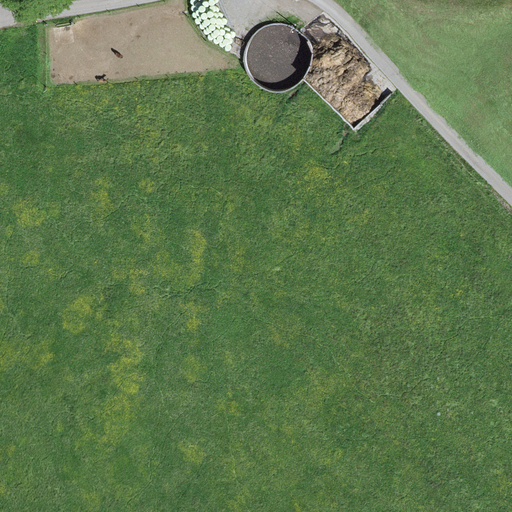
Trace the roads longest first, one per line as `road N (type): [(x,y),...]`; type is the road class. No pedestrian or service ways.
road 1 (track): [(320,0),(511,198)]
road 2 (track): [(0,20),(128,0)]
